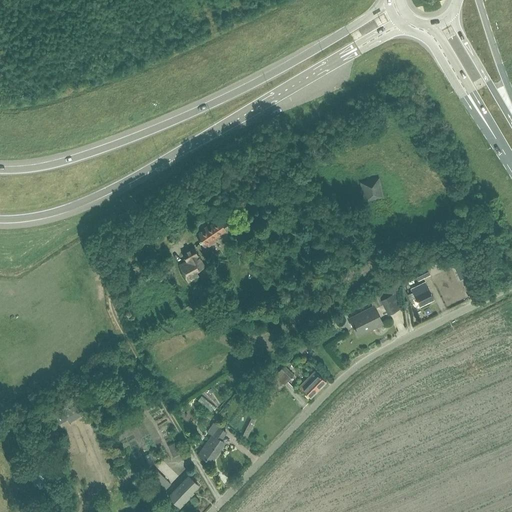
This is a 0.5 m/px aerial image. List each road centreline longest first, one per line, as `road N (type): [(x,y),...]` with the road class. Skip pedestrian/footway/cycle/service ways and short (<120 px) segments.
road 1 (motorway): [(386,0),(347,30),(183,116),(73,158),(0,169)]
road 2 (unclassified): [(511,288),(353,364),(206,511)]
road 3 (motorway): [(0,219),(71,207),(338,54)]
road 4 (primary): [(407,30),(428,39),(496,138)]
road 5 (primary): [(429,24),(496,138)]
road 6 (primary): [(511,118),(452,12)]
